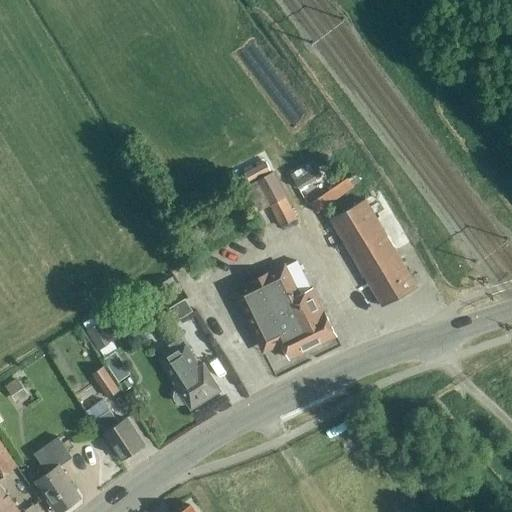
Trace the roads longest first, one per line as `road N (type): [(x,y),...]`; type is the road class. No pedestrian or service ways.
road 1 (tertiary): [(435,337),(307,386),(159,471)]
road 2 (track): [(511,143),(474,89),(414,37),(387,0)]
